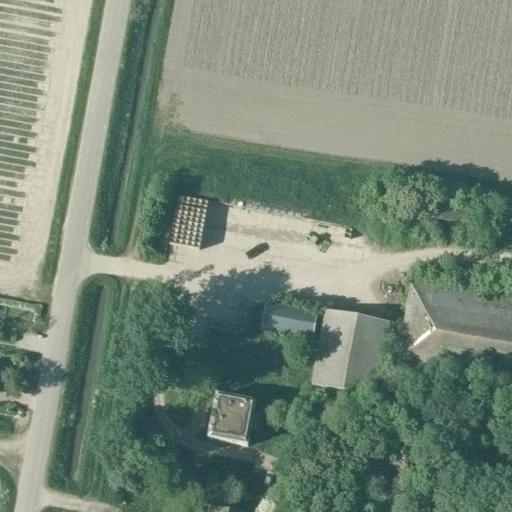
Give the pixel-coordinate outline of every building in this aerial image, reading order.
[(476,241),(482,207),(423,197),(416,231),(476,241)] [(511,295),(411,277),(401,326),(398,325),(390,372),(511,396),(511,295)] [(307,342),(312,315),(267,307),(261,333),(307,342)] [(373,399),(386,324),(323,313),(311,388),(373,399)] [(252,422),(256,405),(216,398),(207,441),(248,449),(251,431),(258,433),(260,424),(252,422)] [(326,489),(331,473),(312,467),(306,481),(326,489)]
